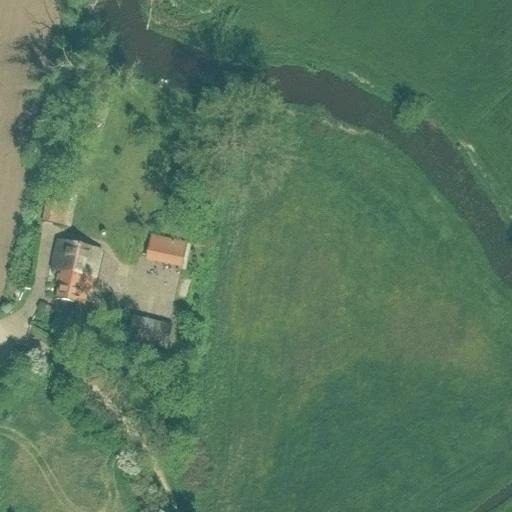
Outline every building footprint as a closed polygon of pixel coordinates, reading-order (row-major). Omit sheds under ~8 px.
[(90,135),(100,126),(88,114),(78,124),(90,135)] [(78,192),(82,180),(75,177),(70,189),(78,192)] [(55,224),(57,202),(44,201),(41,222),(55,224)] [(99,250),(57,241),(51,269),(61,271),(55,298),(78,303),(80,291),(90,293),(99,250)] [(163,350),(168,326),(129,317),(124,341),(163,350)]
